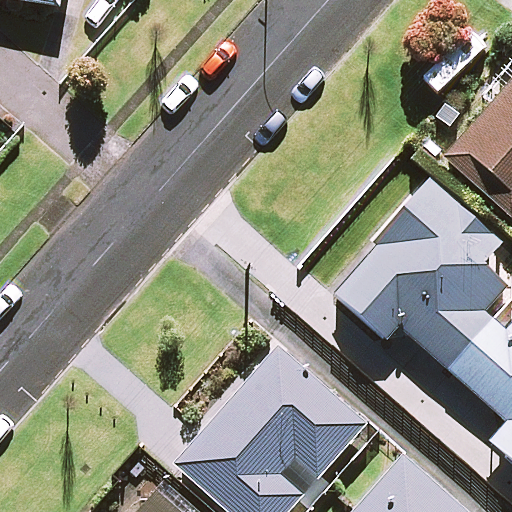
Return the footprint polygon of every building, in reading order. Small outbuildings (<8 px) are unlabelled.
[(0,0),(0,3),(58,13),(59,0),(0,0)] [(511,81),(441,161),(510,223),(511,220),(511,81)] [(511,329),(505,338),(481,318),(504,291),(479,270),(499,246),(428,185),(331,298),(385,345),(396,331),(507,426),(489,447),(511,466),(511,329)] [(363,429),(276,353),(174,469),(223,511),(290,511),(301,500),(278,480),(293,462),(317,483),(363,429)] [(458,511),(401,461),(355,511),(458,511)] [(194,511),(165,486),(141,511),(194,511)]
